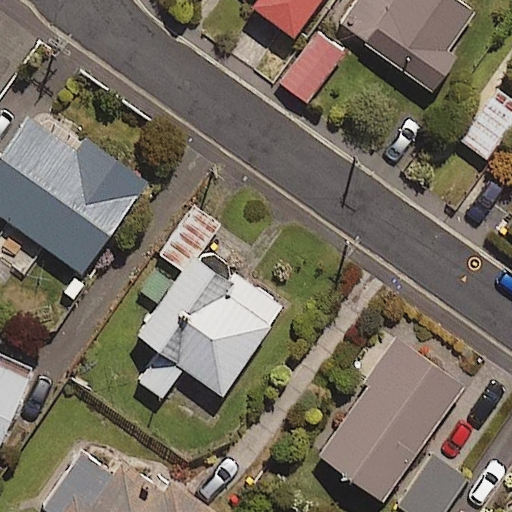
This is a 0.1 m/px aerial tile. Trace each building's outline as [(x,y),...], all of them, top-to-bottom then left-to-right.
[(253,0),(293,29),(313,0),(253,0)] [(475,5),(467,0),(357,0),(342,21),(430,85),(455,50),(447,44),(475,5)] [(343,47),(316,29),(281,79),(308,98),(343,47)] [(511,117),(511,96),(495,85),(460,136),(487,154),(511,117)] [(75,147),(27,113),(0,151),(0,211),(81,268),(146,175),(85,133),(75,147)] [(219,221),(193,204),(160,253),(181,266),(139,330),(161,345),(140,378),(162,392),(182,362),(222,389),(280,301),(201,249),(219,221)] [(464,377),(400,333),(320,451),(409,511),(441,511),(467,474),(421,442),(464,377)] [(0,428),(26,369),(0,357),(0,428)] [(114,471),(79,447),(39,506),(47,511),(216,511),(218,511),(128,449),(114,471)]
